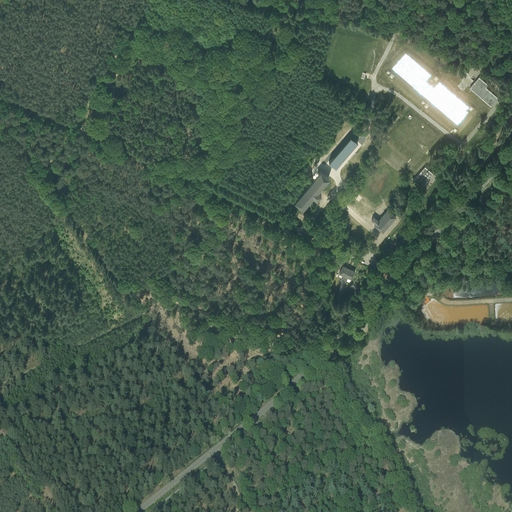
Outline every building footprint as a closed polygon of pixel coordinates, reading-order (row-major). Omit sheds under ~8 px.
[(479,76),(470,87),(491,106),(499,98),(486,87),(488,84),(479,76)] [(351,136),(329,161),(336,167),(358,142),(351,136)] [(414,180),(419,185),(422,187),(433,173),(425,166),(414,180)] [(294,201),(302,208),(313,196),(316,199),(321,194),(317,191),(329,177),(320,170),(294,201)] [(374,225),(382,232),(396,217),(387,210),(378,221),(374,217),(372,220),(376,223),(374,225)] [(339,283),(342,284),(349,268),(343,266),(339,273),(342,275),(340,279),(341,280),(339,283)] [(349,268),(342,284),(343,285),(345,282),(346,282),(348,277),(351,279),(354,271),(349,268)]
